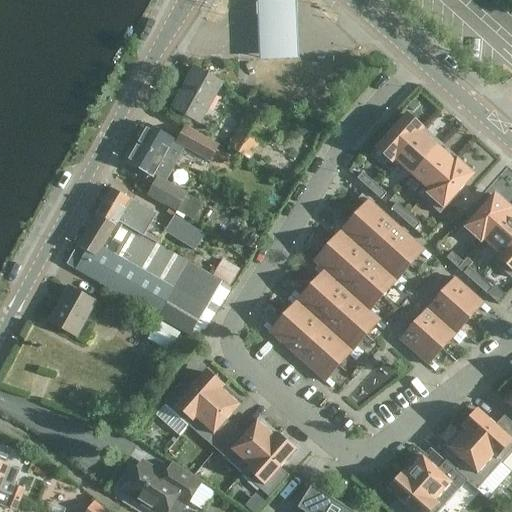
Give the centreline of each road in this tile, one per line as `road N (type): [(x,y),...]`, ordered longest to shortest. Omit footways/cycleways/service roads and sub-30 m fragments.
road 1 (residential): [(420,60),(347,146),(239,316),(240,361),(336,450),(365,459),(511,348)]
road 2 (tertiary): [(0,339),(193,0)]
